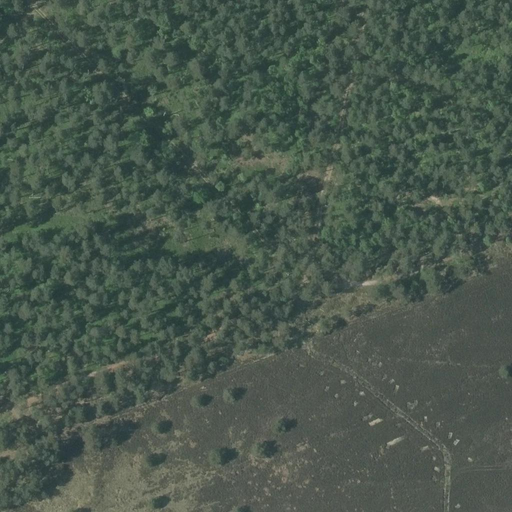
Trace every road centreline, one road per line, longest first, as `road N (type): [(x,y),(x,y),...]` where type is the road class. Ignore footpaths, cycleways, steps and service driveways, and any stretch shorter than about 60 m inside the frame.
road 1 (track): [(368,0),(299,301),(0,409)]
road 2 (track): [(511,234),(366,287),(308,266),(207,185),(27,0)]
